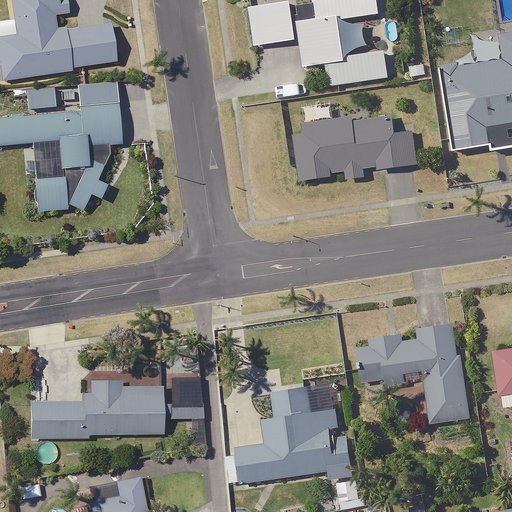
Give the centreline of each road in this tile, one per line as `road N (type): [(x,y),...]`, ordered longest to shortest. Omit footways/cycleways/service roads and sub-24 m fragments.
road 1 (residential): [(216,269),(511,232)]
road 2 (residential): [(171,0),(216,269)]
road 3 (residential): [(36,303),(216,269)]
